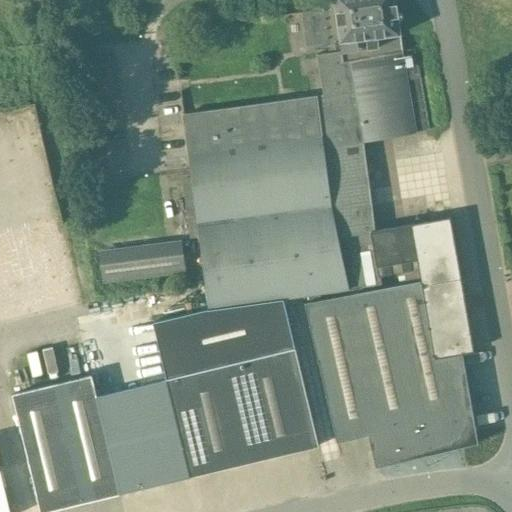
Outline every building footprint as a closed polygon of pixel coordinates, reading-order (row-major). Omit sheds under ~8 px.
[(360,138),(360,143),(416,132),(399,33),(400,33),(396,0),(333,0),(334,1),(310,4),(311,12),(301,13),(306,47),(327,44),(329,52),(316,54),(323,95),(317,97),(183,114),(188,153),(319,136),(319,146),(360,138)] [(319,136),(188,153),(209,308),(283,298),(349,289),(350,290),(382,284),(372,230),(360,143),(360,138),(319,146),(319,136)] [(379,266),(381,277),(399,274),(399,276),(398,276),(400,285),(304,303),(337,442),(368,435),(375,467),(477,443),(462,353),(473,351),(450,217),(372,230),(379,266)] [(186,274),(182,240),(98,251),(103,284),(186,274)] [(92,377),(12,394),(39,511),(45,511),(318,446),(283,298),(209,308),(153,322),(167,380),(96,397),(92,377)] [(0,511),(10,511),(0,469),(0,511)]
